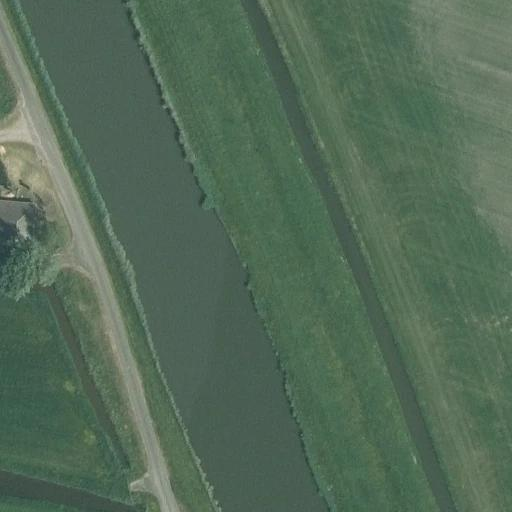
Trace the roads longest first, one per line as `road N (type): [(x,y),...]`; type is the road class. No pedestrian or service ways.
road 1 (unclassified): [(170,511),(85,248),(0,32)]
road 2 (track): [(3,466),(128,490),(161,486)]
